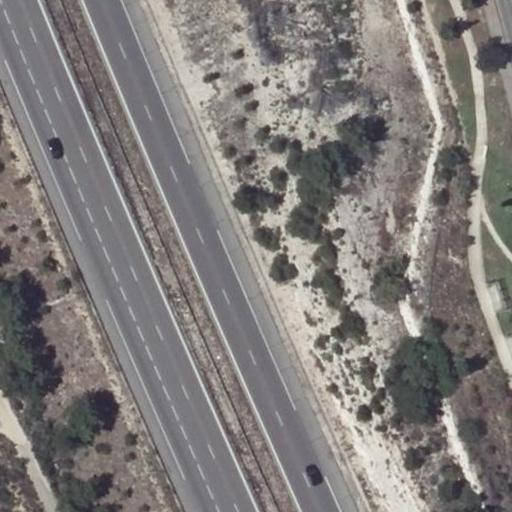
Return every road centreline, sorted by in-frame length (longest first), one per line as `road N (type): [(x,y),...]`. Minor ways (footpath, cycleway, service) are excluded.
road 1 (motorway): [(321,511),(100,0)]
road 2 (motorway): [(9,0),(228,511)]
